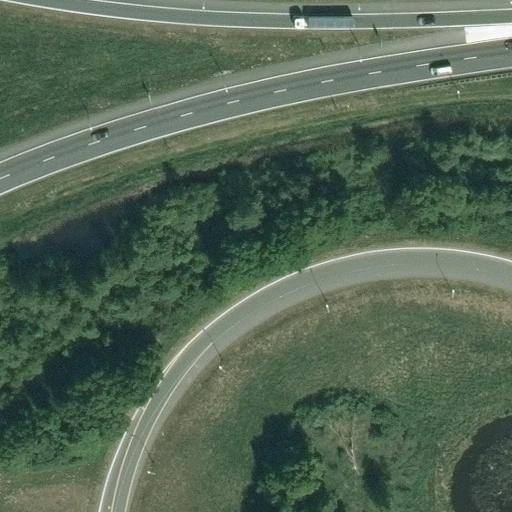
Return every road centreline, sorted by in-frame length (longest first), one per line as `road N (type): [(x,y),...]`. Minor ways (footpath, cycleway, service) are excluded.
road 1 (motorway): [(107,511),(123,458),(178,362),(255,299),(320,270),(375,259),(443,256),(511,268)]
road 2 (motorway): [(511,54),(311,82),(126,132),(0,182)]
road 3 (motorway): [(511,25),(228,24),(43,0)]
